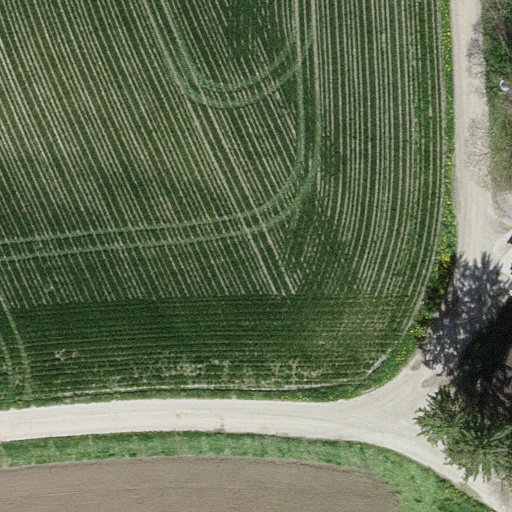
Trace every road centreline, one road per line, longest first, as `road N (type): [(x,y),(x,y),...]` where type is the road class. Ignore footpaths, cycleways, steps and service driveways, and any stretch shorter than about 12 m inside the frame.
road 1 (track): [(478,0),(489,211),(419,421)]
road 2 (track): [(0,425),(160,408),(419,421)]
road 3 (track): [(419,421),(511,500)]
